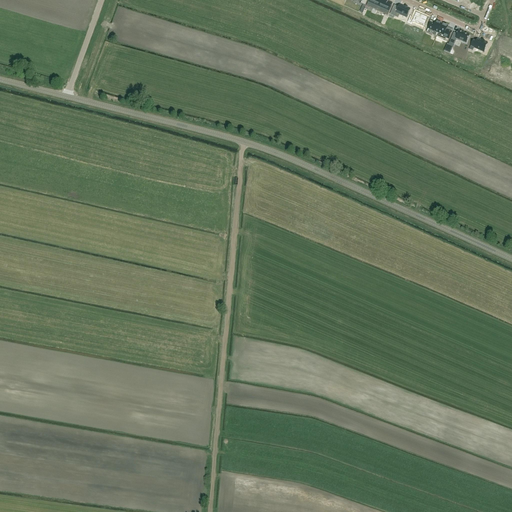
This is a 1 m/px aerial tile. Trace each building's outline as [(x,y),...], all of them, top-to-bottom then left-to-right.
[(356,0),(362,2),(361,4),(363,6),(360,12),(363,13),(368,0),(356,0)] [(377,11),(382,0),(369,0),(367,7),(377,11)] [(389,1),(386,0),(382,0),(377,11),(388,16),(393,5),(388,3),(389,1)] [(393,9),(390,15),(395,17),(397,14),(407,18),(410,10),(407,9),(407,8),(405,7),(404,8),(400,6),(398,10),(393,9)] [(411,16),(408,23),(412,25),(413,22),(424,26),(428,18),(416,13),(414,18),(411,16)] [(429,26),(426,33),(437,37),(442,24),(436,22),(436,23),(435,25),(430,24),(430,26),(429,26)] [(442,24),(437,37),(448,42),(452,35),(452,33),(447,31),(448,28),(448,27),(442,24)] [(467,44),(470,36),(459,32),(457,36),(453,35),(450,43),(453,45),(454,45),(457,40),(467,44)] [(473,41),(470,50),(473,51),(474,49),(484,53),(488,44),(484,43),(485,42),(481,41),(478,40),(477,42),(473,41)] [(449,54),(453,47),(447,44),(444,52),(449,54)]
